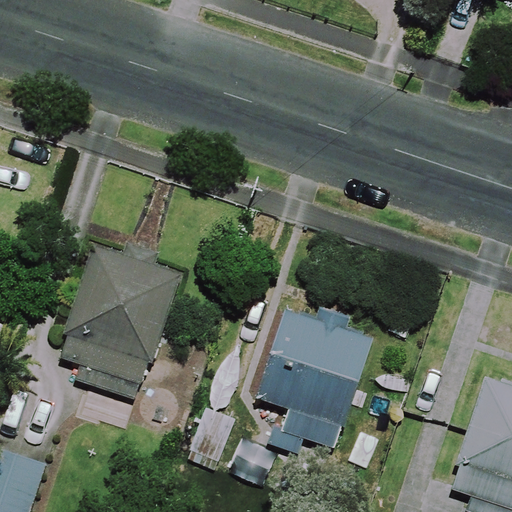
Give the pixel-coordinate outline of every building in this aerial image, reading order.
[(94,247),(59,363),(80,369),(76,383),(139,402),(178,272),(94,247)] [(378,338),(291,305),(256,397),(287,409),(273,446),(298,455),(305,438),(335,450),(378,338)] [(511,511),(511,390),(488,382),(451,489),(474,497),(468,511),(511,511)] [(237,422),(205,411),(195,441),(226,453),(237,422)] [(30,511),(44,468),(0,454),(0,511),(30,511)]
